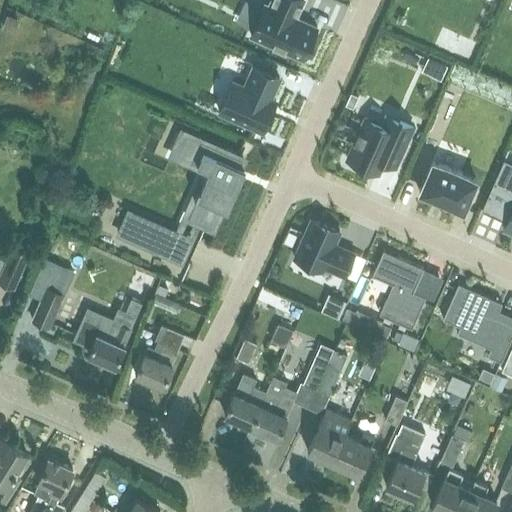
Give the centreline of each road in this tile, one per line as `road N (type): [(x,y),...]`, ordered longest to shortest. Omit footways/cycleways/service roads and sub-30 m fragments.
road 1 (residential): [(290,174),(159,455)]
road 2 (residential): [(290,174),(511,272)]
road 3 (residential): [(371,0),(290,174)]
road 4 (tertiary): [(159,455),(0,384)]
